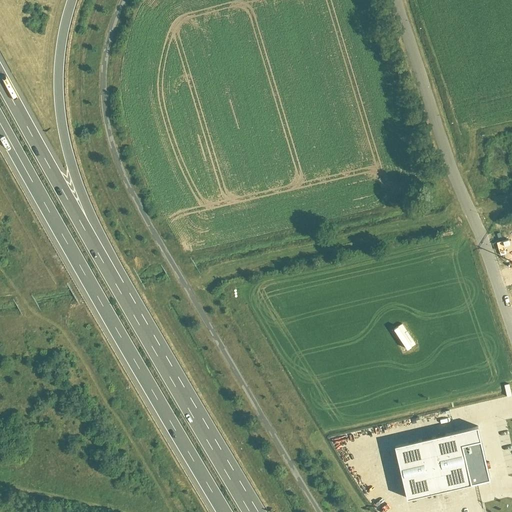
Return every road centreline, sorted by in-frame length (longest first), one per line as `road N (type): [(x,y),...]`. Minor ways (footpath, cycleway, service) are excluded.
road 1 (unclassified): [(318,511),(114,153),(103,83),(124,0)]
road 2 (motorway): [(0,125),(224,511)]
road 3 (residential): [(511,323),(398,0)]
road 4 (motorway): [(124,300),(121,273),(82,198),(59,112),(73,0)]
road 5 (motorway): [(124,300),(0,77)]
road 6 (motorway): [(250,511),(124,300)]
